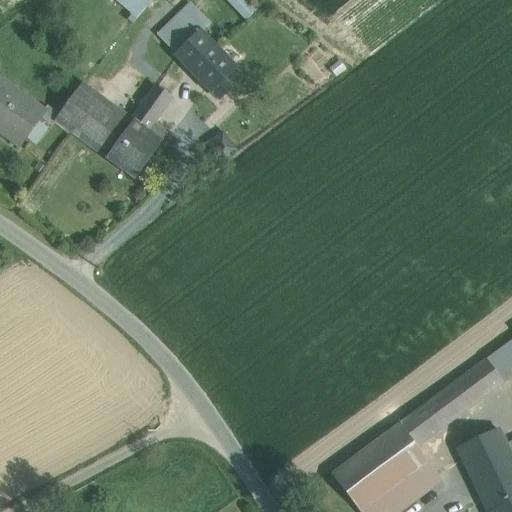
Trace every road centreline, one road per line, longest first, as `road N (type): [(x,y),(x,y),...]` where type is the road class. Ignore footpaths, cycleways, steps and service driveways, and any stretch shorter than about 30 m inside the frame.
road 1 (unclassified): [(204,409),(159,350),(65,266),(0,225)]
road 2 (unclassified): [(204,409),(13,511)]
road 3 (unclassified): [(270,511),(204,409)]
